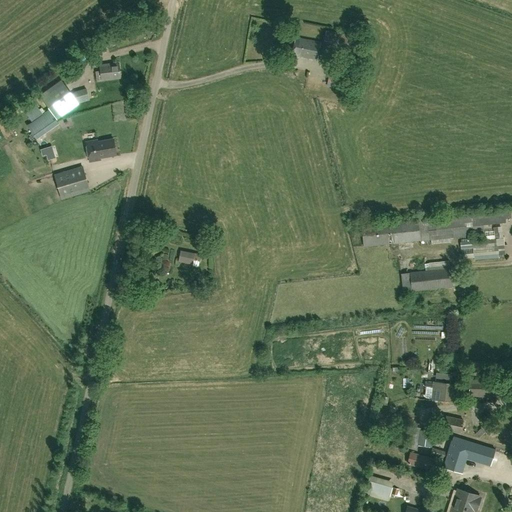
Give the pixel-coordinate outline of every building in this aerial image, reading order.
[(323,43),(353,49),(355,37),(326,30),(323,43)] [(319,51),(321,42),(295,37),(293,46),(292,55),(317,60),(319,51)] [(97,81),(121,78),(119,64),(111,65),(110,64),(99,66),(100,71),(96,72),(97,81)] [(61,81),(40,97),(57,120),(63,115),(79,104),(78,104),(70,92),(67,88),(66,88),(61,81)] [(76,96),(81,105),(92,99),(87,90),(76,96)] [(43,113),(32,99),(21,106),(31,121),(43,113)] [(100,157),(116,155),(114,140),(98,142),(98,140),(86,142),(89,161),(101,159),(100,157)] [(49,156),(55,152),(51,147),(46,151),(49,156)] [(82,167),(54,175),(61,199),(89,190),(82,167)] [(471,213),(460,215),(462,237),(484,235),(483,225),(508,223),(508,219),(511,218),(511,210),(471,213)] [(363,247),(420,241),(421,241),(418,219),(361,225),(363,247)] [(504,246),(496,246),(496,240),(497,239),(497,240),(498,242),(501,241),(503,240),(502,233),(493,234),(493,239),(460,242),(461,255),(466,255),(466,259),(474,258),(474,260),(499,258),(499,257),(503,257),(503,254),(505,254),(504,246)] [(200,261),(200,259),(199,256),(199,255),(180,251),(178,261),(192,264),(192,266),(198,268),(200,261)] [(412,291),(453,287),(451,268),(410,272),(410,273),(412,291)] [(421,338),(445,338),(445,329),(421,329),(421,338)] [(469,395),(495,394),(494,382),(469,383),(469,395)] [(452,403),(453,386),(434,384),(433,390),(437,391),(436,401),(452,403)] [(460,433),(463,420),(446,416),(443,429),(460,433)] [(416,439),(419,440),(418,445),(431,447),(433,432),(420,430),(420,434),(417,433),(416,439)] [(491,465),(495,450),(453,437),(443,467),(459,472),(464,457),(491,465)] [(444,459),(446,452),(432,448),(430,455),(444,459)] [(429,470),(432,459),(411,453),(407,464),(429,470)] [(391,487),(368,480),(364,494),(388,500),(391,487)] [(473,511),(479,496),(457,490),(450,511),(473,511)]
